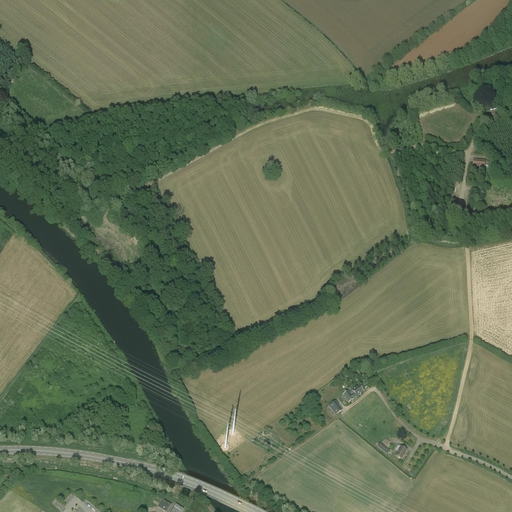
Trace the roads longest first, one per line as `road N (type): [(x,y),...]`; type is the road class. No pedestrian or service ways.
road 1 (track): [(0,105),(73,172),(106,187),(165,181),(306,111),(361,122),(380,151),(470,148)]
road 2 (track): [(444,448),(471,338),(458,221),(470,145),(480,123),(511,103)]
road 3 (primary): [(254,511),(146,467),(0,450)]
road 4 (residential): [(511,478),(402,426),(378,391)]
